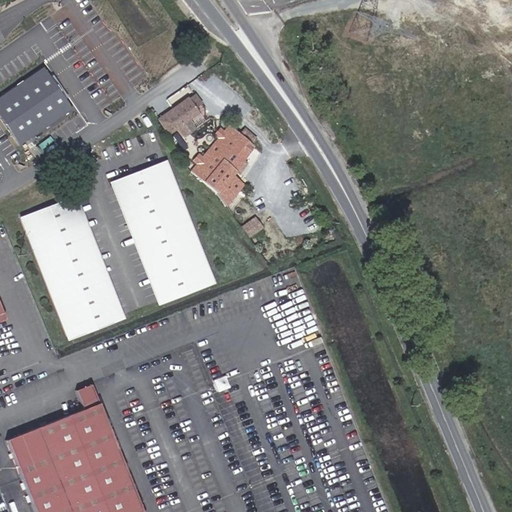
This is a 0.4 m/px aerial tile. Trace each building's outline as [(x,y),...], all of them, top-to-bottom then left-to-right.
[(71,110),(43,66),(0,93),(0,118),(16,144),(71,110)] [(187,97),(157,117),(167,133),(198,113),(194,107),(188,97),(187,97)] [(214,193),(214,192),(229,205),(245,185),(232,174),(254,147),(229,126),(190,172),(190,173),(214,193)] [(160,167),(113,185),(158,302),(205,284),(160,167)] [(22,219),(24,224),(67,337),(114,319),(105,295),(69,202),(22,219)] [(268,253),(271,261),(294,253),(290,244),(268,253)] [(139,511),(92,385),(76,391),(83,410),(5,439),(32,511),(139,511)]
